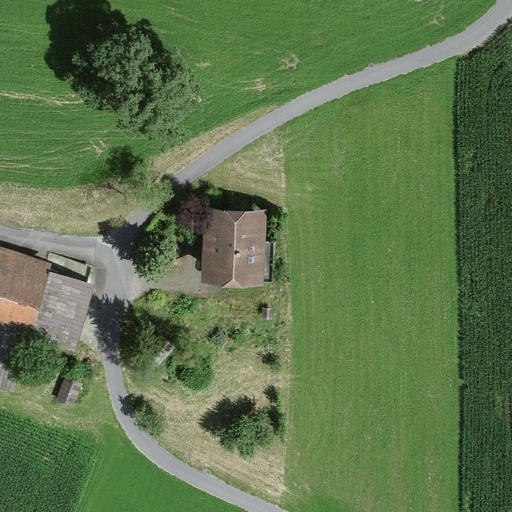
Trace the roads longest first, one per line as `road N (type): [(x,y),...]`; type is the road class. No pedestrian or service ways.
road 1 (unclassified): [(511,0),(462,42),(319,97),(222,150),(152,203),(131,233),(111,340),(123,411),(160,457),(268,511)]
road 2 (track): [(122,266),(0,226)]
